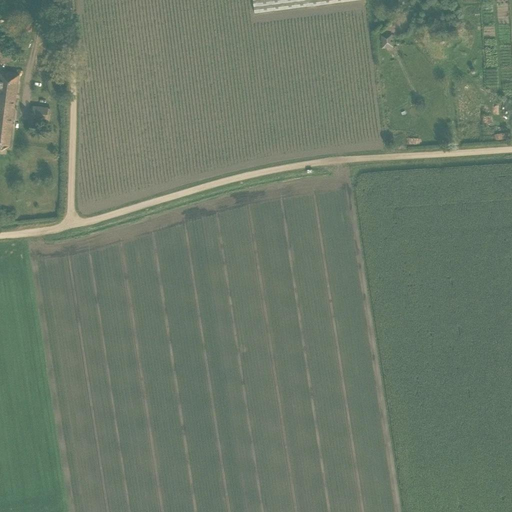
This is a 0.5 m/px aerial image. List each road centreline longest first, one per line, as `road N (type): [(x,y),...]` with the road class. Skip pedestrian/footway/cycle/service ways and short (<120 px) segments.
road 1 (track): [(70,225),(269,170),(511,149)]
road 2 (track): [(69,0),(70,225)]
